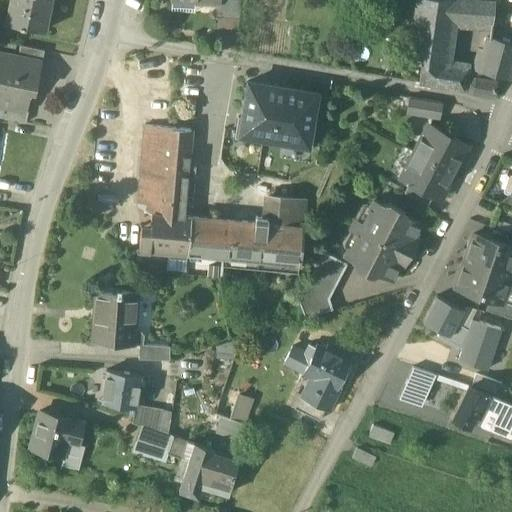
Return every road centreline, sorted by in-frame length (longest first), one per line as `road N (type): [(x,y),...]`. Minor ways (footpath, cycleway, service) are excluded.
road 1 (residential): [(99,48),(31,250),(9,368),(0,496)]
road 2 (residential): [(498,134),(308,511)]
road 3 (residential): [(498,134),(467,97),(139,40),(99,48)]
